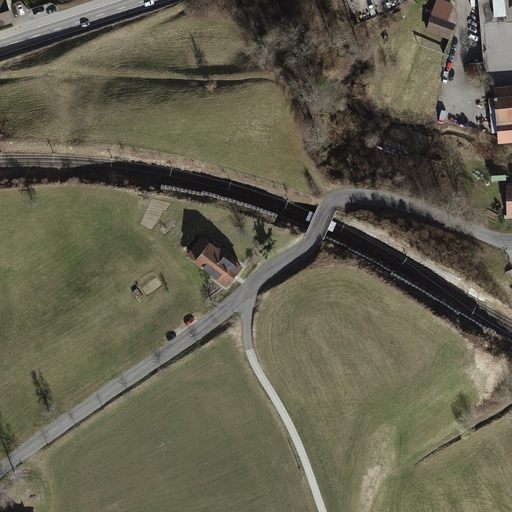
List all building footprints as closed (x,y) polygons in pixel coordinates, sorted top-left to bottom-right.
[(6,0),(0,0),(0,26),(13,23),(6,0)] [(452,4),(440,0),(437,0),(426,31),(451,40),(457,22),(452,4)] [(399,12),(391,16),(395,24),(404,20),(399,12)] [(511,84),(495,86),(495,96),(498,132),(499,142),(511,140),(511,84)] [(498,132),(495,96),(489,97),(490,114),(492,132),(498,132)] [(209,240),(193,261),(224,285),(240,264),(209,240)]
